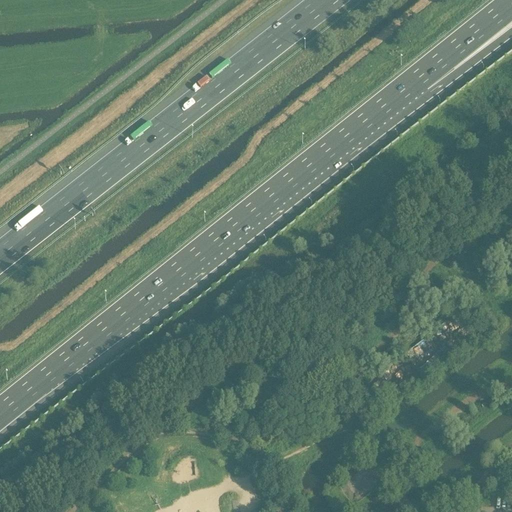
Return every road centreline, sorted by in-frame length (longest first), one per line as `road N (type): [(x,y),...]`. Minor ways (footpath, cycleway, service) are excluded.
road 1 (motorway): [(0,413),(418,78)]
road 2 (motorway): [(327,0),(0,256)]
road 3 (motorway): [(418,78),(511,3)]
